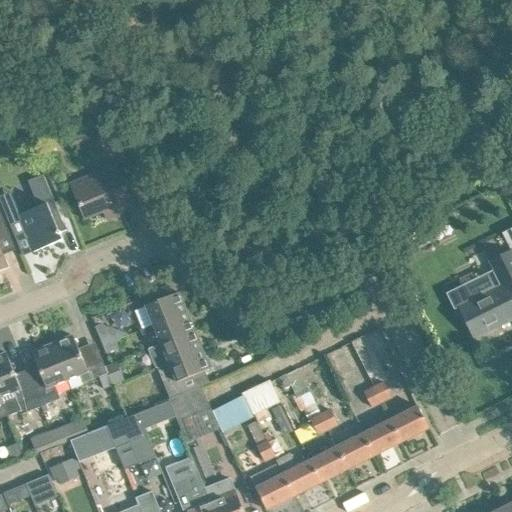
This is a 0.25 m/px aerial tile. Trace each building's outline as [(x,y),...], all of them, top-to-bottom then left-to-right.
[(73,147),(89,141),(85,130),(68,136),(73,147)] [(98,173),(71,184),(78,201),(85,219),(114,208),(117,216),(134,209),(127,190),(119,173),(116,165),(98,173)] [(28,181),(39,207),(20,215),(10,192),(0,196),(0,201),(9,223),(17,241),(28,237),(34,252),(63,240),(60,235),(61,232),(59,231),(57,226),(64,223),(62,220),(55,203),(49,189),(43,175),(28,181)] [(0,269),(7,267),(0,248),(0,240),(10,236),(3,218),(0,211),(0,269)] [(511,252),(508,253),(490,262),(502,286),(459,307),(475,339),(511,320),(511,252)] [(169,286),(155,292),(145,296),(148,305),(146,306),(154,325),(184,313),(182,307),(185,306),(179,292),(173,295),(169,286)] [(187,319),(184,313),(154,325),(161,344),(195,331),(190,318),(187,319)] [(95,327),(99,338),(103,346),(115,341),(128,336),(128,334),(101,325),(95,327)] [(195,331),(161,344),(149,349),(157,368),(169,363),(199,351),(197,345),(200,343),(195,331)] [(73,335),(52,344),(67,381),(80,376),(83,384),(99,377),(104,389),(112,386),(107,374),(105,367),(104,365),(87,371),(81,354),(73,335)] [(118,349),(115,341),(103,346),(106,354),(118,349)] [(67,381),(52,344),(32,352),(40,371),(48,393),(37,398),(41,407),(60,399),(55,386),(67,381)] [(202,357),(199,351),(169,363),(175,378),(163,382),(170,398),(209,382),(204,371),(210,369),(205,356),(202,357)] [(6,353),(0,355),(0,396),(1,398),(7,414),(9,417),(21,411),(22,415),(32,411),(37,422),(45,418),(41,407),(37,398),(28,375),(17,379),(6,353)] [(105,367),(112,386),(125,381),(117,362),(105,367)] [(280,402),(269,381),(242,394),(255,418),(271,410),(270,407),(280,402)] [(374,387),(382,402),(392,397),(384,383),(374,387)] [(220,430),(213,414),(200,387),(177,396),(169,400),(186,443),(200,438),(220,430)] [(364,392),(372,407),(382,402),(374,387),(364,392)] [(222,434),(255,418),(244,398),(213,414),(220,430),(222,434)] [(429,429),(418,406),(391,420),(402,442),(429,429)] [(319,412),(328,430),(338,425),(329,407),(319,412)] [(328,430),(319,412),(310,417),(318,435),(328,430)] [(138,413),(107,426),(116,448),(131,442),(140,464),(156,457),(138,413)] [(402,442),(391,420),(364,434),(375,456),(402,442)] [(73,439),(83,461),(112,449),(102,427),(73,439)] [(375,456),(364,434),(337,447),(348,469),(375,456)] [(202,444),(200,438),(186,443),(189,449),(202,444)] [(256,446),(265,463),(276,457),(267,440),(256,446)] [(348,469),(337,447),(310,461),(321,483),(348,469)] [(290,454),(276,461),(294,497),(321,483),(310,461),(297,467),(290,454)] [(76,456),(54,467),(63,484),(85,473),(76,456)] [(294,497),(276,461),(283,474),(269,481),(266,474),(252,481),(258,493),(267,510),(294,497)] [(198,472),(171,483),(182,510),(186,508),(187,511),(214,511),(211,503),(209,499),(198,472)] [(37,504),(60,495),(51,473),(28,483),(37,504)] [(14,488),(3,493),(8,505),(19,501),(14,488)] [(220,494),(209,499),(211,503),(214,511),(244,511),(241,505),(235,488),(220,494)] [(159,511),(151,490),(136,496),(139,503),(142,511),(159,511)] [(142,511),(139,503),(116,511),(142,511)] [(511,511),(511,503),(498,511),(511,511)]
